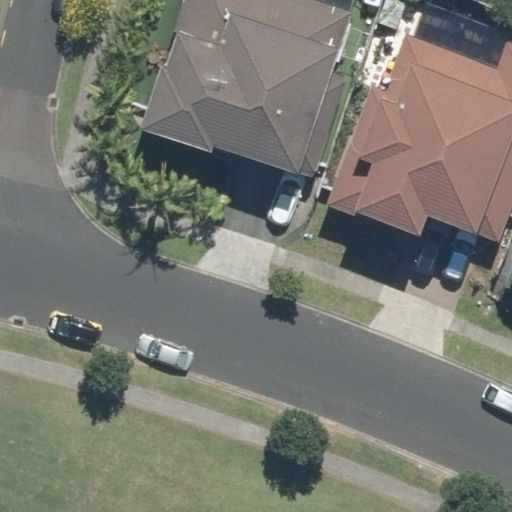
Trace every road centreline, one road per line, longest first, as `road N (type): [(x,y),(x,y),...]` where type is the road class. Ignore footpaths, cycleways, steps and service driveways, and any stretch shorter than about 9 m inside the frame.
road 1 (residential): [(0,268),(233,331),(511,446)]
road 2 (residential): [(0,153),(36,0)]
